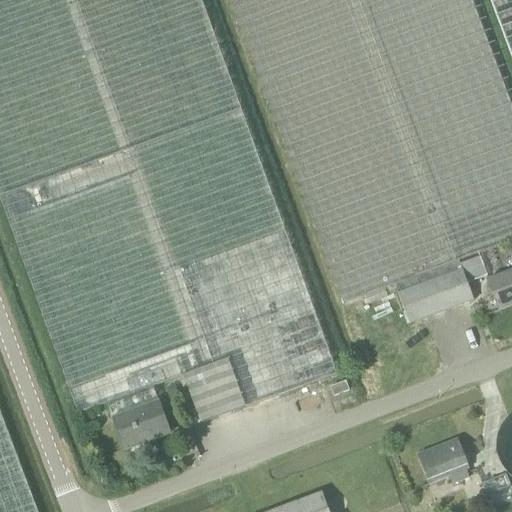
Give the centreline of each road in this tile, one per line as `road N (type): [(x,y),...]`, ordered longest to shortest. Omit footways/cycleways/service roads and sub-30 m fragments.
road 1 (unclassified): [(511,356),(99,511)]
road 2 (unclassified): [(74,511),(0,306)]
